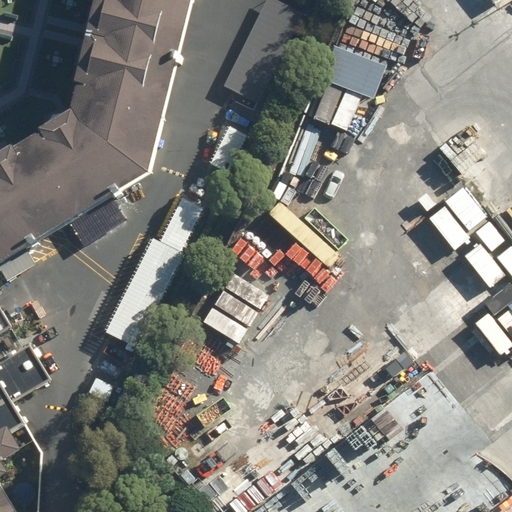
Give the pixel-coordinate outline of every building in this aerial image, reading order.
[(0,511),(15,511),(1,485),(11,479),(4,467),(24,455),(12,435),(26,427),(13,404),(51,381),(31,346),(0,364),(0,269),(151,178),(195,0),(102,0),(74,119),(0,163),(0,511)] [(304,16),(269,0),(267,0),(224,94),(260,110),(304,16)] [(391,69),(329,45),(316,80),(378,103),(391,69)] [(415,423),(399,404),(360,437),(376,456),(415,423)] [(391,468),(370,485),(392,511),(404,511),(418,501),(391,468)]
